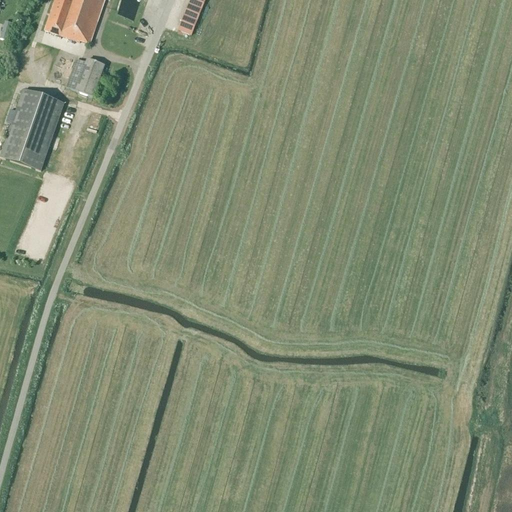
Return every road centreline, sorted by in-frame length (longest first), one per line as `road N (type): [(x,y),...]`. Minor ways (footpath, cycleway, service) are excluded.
road 1 (unclassified): [(0,473),(49,310),(171,0)]
road 2 (track): [(123,118),(42,89),(2,52)]
